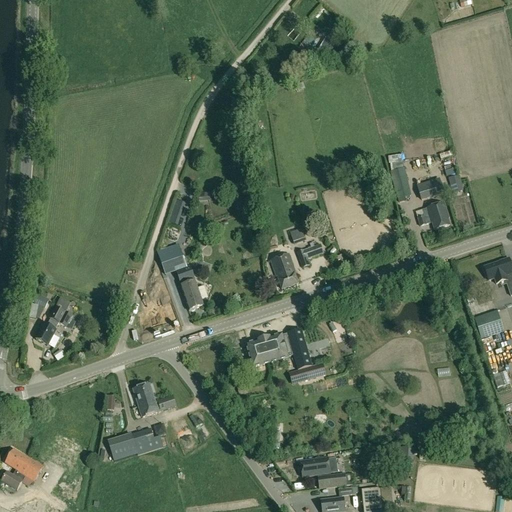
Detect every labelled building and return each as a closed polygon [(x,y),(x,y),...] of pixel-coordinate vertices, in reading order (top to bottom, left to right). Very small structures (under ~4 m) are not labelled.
[(332,31),(325,41),(316,53),(325,59),(342,38),(332,31)] [(459,177),(449,180),(453,194),(463,191),(459,177)] [(440,180),(436,181),(417,188),(421,202),(427,200),(441,196),(444,195),(440,180)] [(406,184),(394,187),(398,201),(405,199),(404,198),(410,196),(409,190),(408,190),(406,184)] [(211,193),(198,194),(199,202),(212,201),(211,193)] [(183,210),(190,199),(184,196),(177,206),(183,210)] [(243,221),(255,219),(252,199),(240,201),(243,221)] [(423,216),(423,218),(417,219),(420,228),(432,224),(434,231),(449,227),(447,220),(449,220),(444,204),(426,210),(428,214),(423,216)] [(175,233),(178,226),(172,223),(169,230),(175,233)] [(292,238),(294,247),(306,243),(302,230),(291,234),(292,238)] [(178,246),(157,253),(165,276),(176,273),(186,269),(178,246)] [(304,251),(296,253),(302,269),(310,266),(308,261),(324,255),(321,246),(304,251)] [(289,255),(270,262),(277,280),(278,280),(281,291),(298,285),(295,274),(296,274),(289,255)] [(484,268),(489,282),(494,281),(496,286),(506,283),(510,298),(511,297),(511,266),(510,259),(484,268)] [(204,307),(195,282),(190,267),(186,269),(176,273),(181,286),(182,286),(182,287),(180,287),(189,313),(204,307)] [(49,301),(38,296),(38,297),(36,297),(33,303),(35,304),(34,304),(45,309),(49,301)] [(159,300),(152,303),(159,325),(175,320),(170,305),(162,308),(159,300)] [(47,327),(44,325),(36,340),(48,346),(56,332),(59,325),(66,329),(73,317),(67,314),(70,308),(59,302),(50,320),(51,320),(47,327)] [(143,330),(159,325),(152,303),(144,305),(146,312),(138,315),(143,330)] [(106,321),(114,324),(118,313),(110,310),(106,321)] [(481,341),(504,333),(497,312),(474,320),(481,341)] [(282,336),(246,346),(253,369),(288,359),(288,358),(293,357),(298,372),(289,375),(292,386),(326,377),(323,365),(312,368),(301,330),(287,335),(282,337),(282,336)] [(239,396),(248,394),(247,382),(237,384),(239,396)] [(173,397),(155,403),(150,385),(133,391),(142,419),(159,414),(177,408),(173,397)] [(203,412),(197,415),(208,437),(214,434),(203,412)] [(283,436),(284,421),(272,421),(271,452),(286,453),(287,441),(283,441),(283,437),(280,437),(280,436),(283,436)] [(153,428),(156,438),(166,435),(164,425),(153,428)] [(164,449),(160,437),(154,439),(151,429),(108,443),(115,464),(164,449)] [(439,430),(431,431),(433,439),(440,438),(439,430)] [(50,455),(77,471),(89,452),(61,436),(50,455)] [(23,482),(25,478),(34,483),(44,468),(27,458),(27,459),(14,451),(5,465),(16,472),(13,476),(7,472),(1,482),(17,492),(23,482)] [(331,464),(349,463),(348,454),(331,455),(331,464)] [(302,479),(329,475),(327,460),(300,464),(302,479)] [(66,471),(59,494),(72,498),(79,475),(66,471)] [(344,476),(335,477),(335,476),(318,478),(319,490),(345,487),(344,476)] [(409,494),(416,495),(417,483),(410,482),(409,494)] [(338,490),(339,498),(352,496),(351,489),(338,490)] [(361,492),(363,511),(382,511),(380,490),(361,492)] [(344,511),(343,499),(321,502),(321,511),(344,511)]
